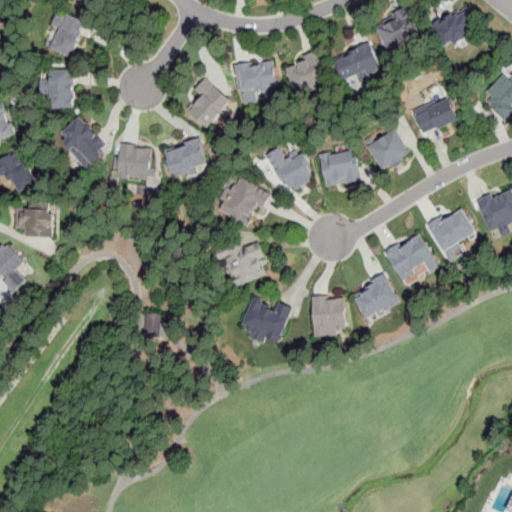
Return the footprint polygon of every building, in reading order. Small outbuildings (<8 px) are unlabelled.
[(446,48),(478,34),(467,10),(435,25),(446,48)] [(419,35),(406,11),(374,28),(386,52),(419,35)] [(48,49),(75,58),(87,22),(59,13),(48,49)] [(345,82),(382,68),(372,44),(335,59),(345,82)] [(285,71),(301,94),(330,75),(314,52),(285,71)] [(241,96),(277,92),(274,63),(238,67),(241,96)] [(511,68),(483,98),(506,122),(511,116),(511,68)] [(48,71),(48,108),(75,108),(75,71),(48,71)] [(186,111),(211,128),(230,99),(205,83),(186,111)] [(414,116),(426,137),(460,118),(449,97),(414,116)] [(0,142),(16,137),(5,105),(0,106),(0,142)] [(109,146),(80,118),(60,139),(89,167),(109,146)] [(412,155),(398,130),(369,146),(384,171),(412,155)] [(208,166),(201,141),(164,151),(171,177),(208,166)] [(154,148),(119,146),(118,178),(152,179),(154,148)] [(270,165),(285,193),(315,177),(300,149),(270,165)] [(362,181),(357,150),(321,157),(327,187),(362,181)] [(0,157),(0,182),(13,182),(13,190),(31,190),(31,157),(0,157)] [(224,217),(258,225),(266,188),(233,180),(224,217)] [(511,226),(511,185),(477,200),(490,235),(511,226)] [(428,225),(443,253),(478,234),(463,206),(428,225)] [(19,228),(27,228),(27,239),(55,239),(55,210),(19,210),(19,228)] [(430,273),(440,267),(420,231),(386,250),(403,280),(427,267),(430,273)] [(269,278),(258,240),(222,251),(232,288),(269,278)] [(27,265),(9,244),(0,251),(0,271),(17,292),(29,281),(20,270),(27,265)] [(402,305),(389,274),(354,288),(366,319),(402,305)] [(313,296),(315,336),(348,335),(346,295),(313,296)] [(279,347),(291,310),(253,298),(241,335),(279,347)]
